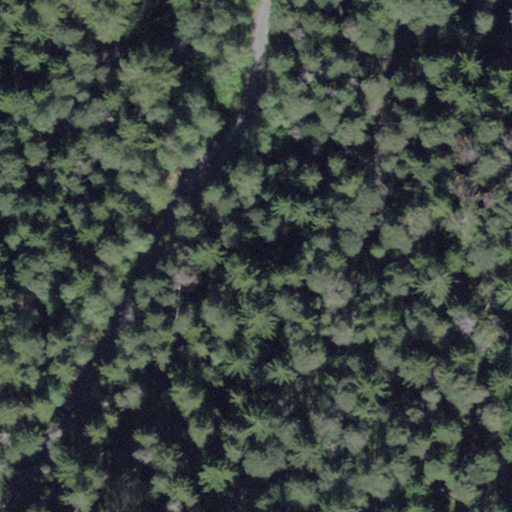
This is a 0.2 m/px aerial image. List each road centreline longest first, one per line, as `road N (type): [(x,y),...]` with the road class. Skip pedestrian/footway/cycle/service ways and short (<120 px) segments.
road 1 (unclassified): [(8,511),(149,258),(215,175),(244,115),(268,0)]
road 2 (track): [(0,166),(58,128),(107,50),(178,52),(204,0)]
